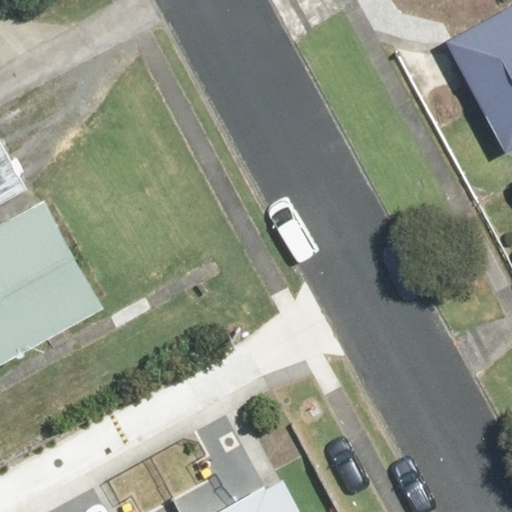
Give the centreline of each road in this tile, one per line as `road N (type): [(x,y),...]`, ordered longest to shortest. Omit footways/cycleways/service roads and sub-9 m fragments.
road 1 (residential): [(46,511),(388,330)]
road 2 (residential): [(211,0),(388,330)]
road 3 (residential): [(388,330),(488,511)]
